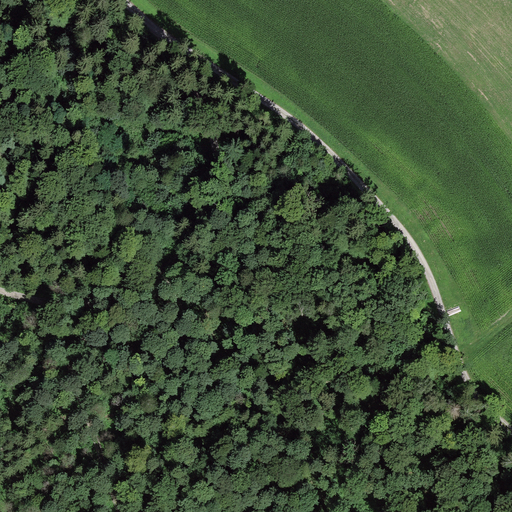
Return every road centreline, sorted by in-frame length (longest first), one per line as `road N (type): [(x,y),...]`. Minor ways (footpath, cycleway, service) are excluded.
road 1 (track): [(511,424),(458,349),(416,244),(356,175),(125,0)]
road 2 (track): [(172,38),(182,84),(208,138),(210,179),(163,273),(82,303),(0,287)]
road 3 (track): [(124,511),(72,354),(78,343),(169,308),(163,273)]
road 4 (track): [(330,511),(228,355),(172,303)]
